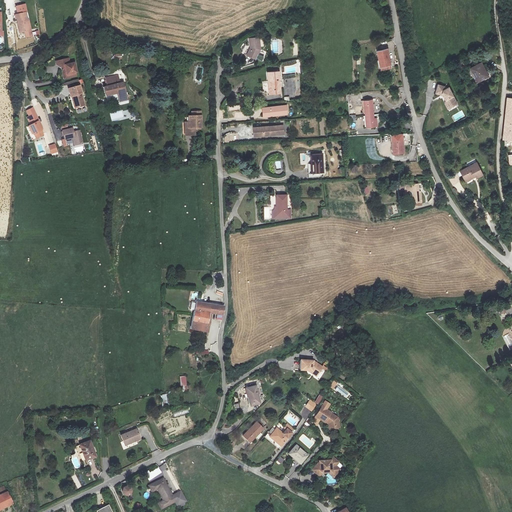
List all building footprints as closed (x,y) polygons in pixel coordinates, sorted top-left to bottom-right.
[(18,14),(16,14),(20,33),(25,32),(26,38),(33,37),(29,20),(28,21),(26,12),(27,12),(26,4),(16,6),(18,14)] [(258,37),(249,38),(250,47),(247,55),(256,59),(260,49),(258,37)] [(388,49),(377,51),(380,67),(391,65),(388,49)] [(75,63),(71,64),(70,58),(56,61),(57,64),(61,66),(62,66),(65,79),(77,76),(76,72),(77,71),(75,63)] [(483,63),(471,69),(478,82),(489,77),(483,63)] [(280,72),(268,73),(270,95),(282,94),(280,72)] [(106,77),(108,86),(120,83),(118,75),(106,77)] [(120,83),(108,86),(105,87),(107,96),(119,93),(121,101),(127,99),(124,82),(120,83)] [(85,106),(83,96),(79,97),(78,95),(82,94),(80,86),(69,88),(71,97),(73,96),(73,98),(73,99),(75,108),(85,106)] [(446,88),(439,86),(437,94),(444,96),(447,101),(446,104),(449,109),(459,103),(449,88),(447,89),(446,88)] [(511,99),(507,99),(503,140),(511,140),(511,99)] [(372,100),(364,100),(367,128),(378,127),(377,118),(374,119),(372,100)] [(287,106),(262,108),(263,117),(274,116),(274,115),(279,115),(288,115),(287,106)] [(29,116),(27,117),(30,124),(28,125),(33,134),(34,133),(37,138),(44,135),(41,130),(43,129),(33,107),(26,111),(29,116)] [(185,123),(186,134),(195,134),(195,127),(202,127),(201,110),(192,111),(192,116),(189,116),(190,123),(185,123)] [(253,127),(254,137),(285,134),(284,125),(253,127)] [(64,139),(72,137),(74,145),(83,143),(79,130),(73,132),(72,128),(62,131),(64,139)] [(229,133),(229,141),(237,141),(236,133),(229,133)] [(403,134),(392,135),(393,154),(404,154),(403,134)] [(310,153),(312,172),(323,171),(322,152),(310,153)] [(466,182),(476,177),(477,178),(483,175),(477,163),(460,171),(466,182)] [(405,195),(410,194),(410,203),(422,203),(422,192),(420,192),(419,183),(405,184),(405,195)] [(273,211),(273,219),(291,218),(291,210),(287,210),(287,195),(276,196),(277,207),(275,207),(275,209),(273,211)] [(213,313),(223,315),(225,308),(225,307),(196,302),(194,311),(191,329),(209,332),(213,313)] [(316,376),(323,367),(313,361),(301,360),(300,370),(305,369),(316,376)] [(251,387),(247,388),(251,406),(260,404),(255,383),(251,384),(251,387)] [(305,406),(312,411),(316,405),(310,400),(305,406)] [(341,427),(339,418),(327,409),(330,404),(326,401),(316,417),(325,423),(326,421),(329,422),(330,430),(341,427)] [(263,427),(257,421),(243,436),(250,442),(257,435),(256,434),(263,427)] [(137,428),(122,435),(126,445),(142,438),(137,428)] [(283,433),(278,428),(270,436),(282,446),(293,433),(288,428),(283,433)] [(90,440),(80,444),(87,460),(97,457),(90,440)] [(309,455),(297,445),(288,454),(294,459),(295,458),(301,463),(309,455)] [(280,465),(284,460),(280,457),(276,462),(280,465)] [(319,463),(312,471),(320,477),(323,473),(328,473),(334,477),(340,469),(336,466),(339,462),(333,457),(331,460),(319,461),(319,463)] [(164,500),(159,503),(162,509),(163,509),(176,501),(179,505),(187,501),(182,492),(174,496),(164,478),(150,485),(149,485),(152,491),(153,490),(158,488),(164,500)] [(124,497),(133,494),(129,485),(121,488),(124,497)] [(0,510),(13,504),(8,491),(0,494),(0,510)]
